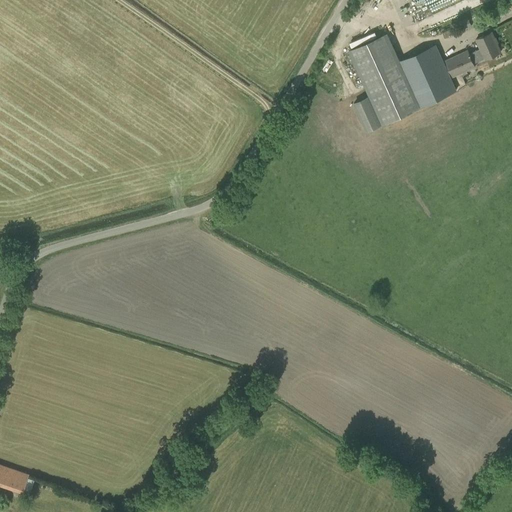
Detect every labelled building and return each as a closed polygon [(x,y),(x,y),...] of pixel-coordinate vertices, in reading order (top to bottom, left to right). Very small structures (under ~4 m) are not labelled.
[(457,26),(460,32),(472,26),(469,21),(457,26)] [(454,34),(452,28),(444,31),(446,37),(454,34)] [(476,39),(485,59),(501,52),(492,32),(476,39)] [(447,83),(446,81),(447,81),(442,68),(440,69),(432,52),(433,52),(430,47),(399,61),(386,33),(350,50),(382,123),(419,106),(415,97),(447,83)] [(468,50),(445,60),(453,77),(475,67),(468,50)] [(368,96),(353,103),(366,132),(381,125),(368,96)] [(0,483),(22,491),(28,475),(0,465),(0,483)]
